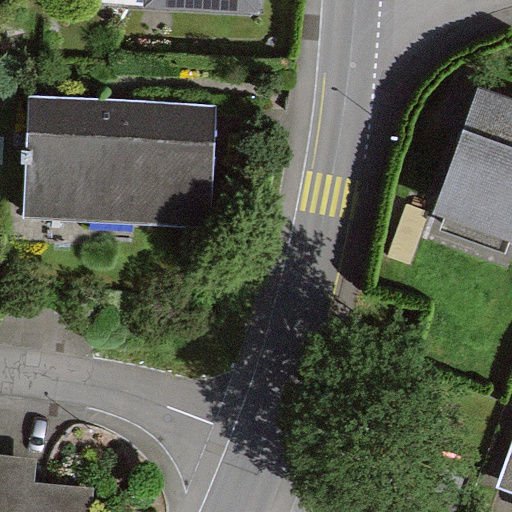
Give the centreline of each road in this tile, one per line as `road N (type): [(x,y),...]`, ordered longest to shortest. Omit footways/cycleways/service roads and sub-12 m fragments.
road 1 (unclassified): [(350,0),(331,195),(268,448)]
road 2 (residential): [(268,448),(166,405),(0,374)]
